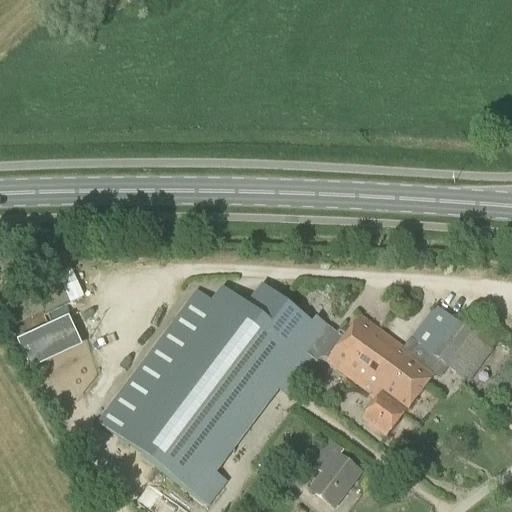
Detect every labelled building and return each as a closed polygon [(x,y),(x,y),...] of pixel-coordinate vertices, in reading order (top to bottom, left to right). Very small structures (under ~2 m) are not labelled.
[(0,310),(13,329),(71,303),(55,273),(0,298),(0,310)] [(250,310),(245,307),(226,292),(215,306),(211,302),(196,292),(194,294),(188,303),(183,310),(96,425),(207,509),(226,484),(210,473),(273,390),(289,401),(316,364),(318,362),(320,361),(322,360),(325,361),(329,362),(345,341),(328,328),(328,329),(317,320),(314,325),(265,289),(250,310)] [(481,391),(509,353),(437,301),(401,350),(437,376),(456,389),(463,379),(481,391)] [(361,319),(345,341),(329,362),(327,364),(370,396),(372,394),(380,401),(363,423),(387,442),(437,376),(401,350),(361,319)] [(297,461),(313,444),(301,433),(285,450),(297,461)] [(361,477),(338,459),(343,453),(330,442),(310,467),(323,477),(311,493),(334,511),(361,477)]
